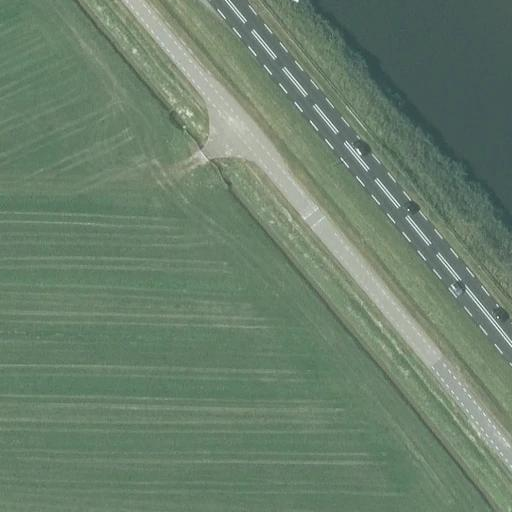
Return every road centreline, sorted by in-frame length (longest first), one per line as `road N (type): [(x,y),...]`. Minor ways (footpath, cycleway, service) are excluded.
road 1 (unclassified): [(511,466),(130,0)]
road 2 (primary): [(511,346),(225,0)]
